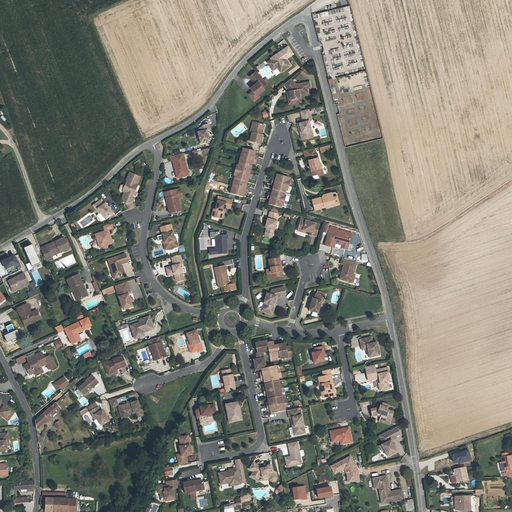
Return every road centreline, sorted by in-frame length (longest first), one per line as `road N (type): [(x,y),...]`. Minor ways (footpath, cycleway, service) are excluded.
road 1 (residential): [(307,12),(391,317)]
road 2 (residential): [(221,314),(178,303),(149,272),(144,231),(158,157),(152,140)]
road 3 (residential): [(307,12),(254,51),(206,110),(152,140)]
road 4 (residential): [(391,317),(422,511)]
road 5 (residential): [(281,138),(245,237),(246,291),(238,307)]
road 6 (residential): [(211,451),(249,450),(261,432),(238,329)]
road 7 (residential): [(152,140),(42,222)]
road 8 (residential): [(17,386),(34,433),(37,511)]
